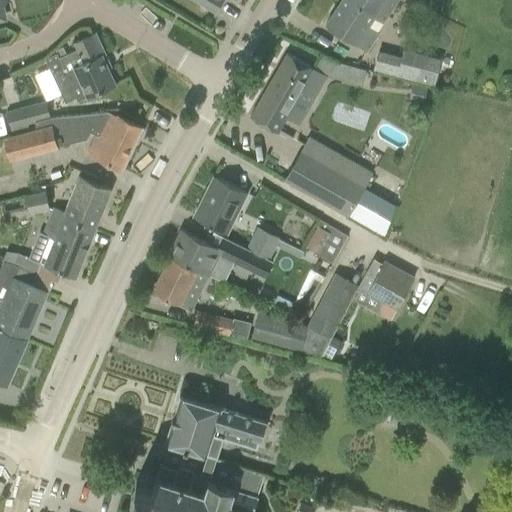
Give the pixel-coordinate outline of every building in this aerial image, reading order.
[(196,0),(215,12),(222,0),(196,0)] [(340,0),(325,24),(341,35),(366,51),(378,31),(376,30),(395,0),(340,0)] [(44,58),(50,71),(64,102),(75,97),(77,101),(114,84),(101,55),(100,55),(91,35),(74,43),(77,49),(58,57),(56,53),(44,58)] [(402,57),(397,76),(433,86),(440,59),(403,49),(402,57)] [(287,53),(250,116),(277,132),(303,88),(317,96),(329,78),(287,53)] [(413,86),(410,100),(423,103),(426,89),(413,86)] [(5,112),(12,136),(36,129),(34,121),(49,117),(45,102),(5,112)] [(36,129),(12,136),(3,138),(8,158),(27,153),(27,154),(85,139),(89,132),(95,134),(86,152),(120,168),(134,141),(137,142),(142,130),(140,129),(141,127),(116,114),(116,115),(107,111),(106,112),(49,117),(34,121),(36,129)] [(371,173),(308,137),(284,180),(347,215),(371,173)] [(53,208),(45,228),(87,244),(109,189),(78,176),(63,213),(53,208)] [(215,178),(206,198),(204,197),(194,217),(212,226),(225,232),(236,209),(245,191),(214,176),(214,177),(215,178)] [(23,195),(28,212),(48,208),(44,191),(23,195)] [(305,247),(319,255),(331,234),(317,227),(305,247)] [(87,244),(45,228),(42,235),(51,240),(44,261),(45,261),(44,263),(75,276),(87,244)] [(180,228),(167,255),(169,255),(169,254),(206,272),(222,280),(234,256),(234,254),(216,246),(198,237),(180,228)] [(256,228),(247,248),(268,258),(278,239),(256,228)] [(246,249),(241,259),(263,270),(268,258),(247,248),(246,249)] [(169,255),(152,291),(170,300),(191,310),(204,283),(201,282),(206,272),(169,254),(169,255)] [(356,289),(352,296),(377,309),(376,310),(390,318),(413,278),(383,261),(374,277),(365,272),(357,286),(356,289)] [(256,313),(250,338),(319,357),(322,352),(320,351),(329,335),(331,336),(352,296),(356,289),(357,286),(334,272),(305,326),(256,313)] [(12,276),(0,304),(0,327),(26,338),(46,291),(12,276)] [(195,311),(191,327),(246,340),(248,334),(230,329),(232,321),(195,311)] [(6,383),(26,338),(0,327),(0,381),(7,385),(7,383),(6,383)] [(377,404),(388,408),(394,388),(383,384),(377,404)] [(262,420),(198,400),(179,394),(164,441),(183,447),(205,454),(215,458),(221,438),(256,449),(265,421),(262,420)] [(215,458),(205,454),(197,477),(193,476),(193,474),(191,473),(191,472),(177,468),(176,470),(174,469),(174,470),(159,465),(155,475),(154,475),(153,480),(151,475),(144,473),(139,476),(137,481),(135,480),(129,498),(135,500),(134,504),(140,507),(139,510),(134,511),(251,511),(264,473),(215,458)] [(296,511),(313,511),(315,506),(299,502),(296,511)]
